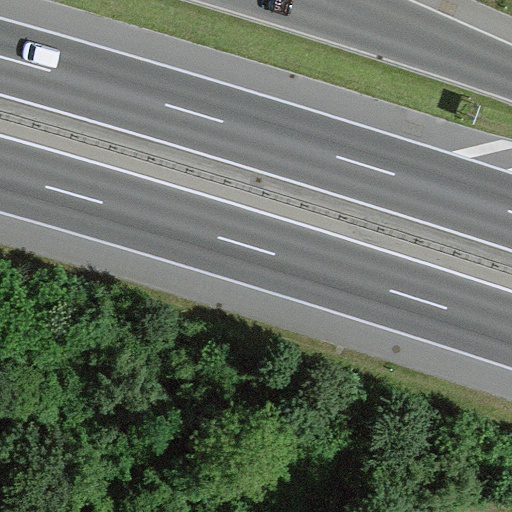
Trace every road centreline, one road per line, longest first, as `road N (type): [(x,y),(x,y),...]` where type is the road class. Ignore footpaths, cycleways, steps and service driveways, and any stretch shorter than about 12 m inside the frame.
road 1 (motorway): [(0,177),(511,334)]
road 2 (motorway): [(511,212),(0,59)]
road 3 (motorway): [(511,84),(240,0)]
road 4 (motorway): [(511,74),(349,0)]
